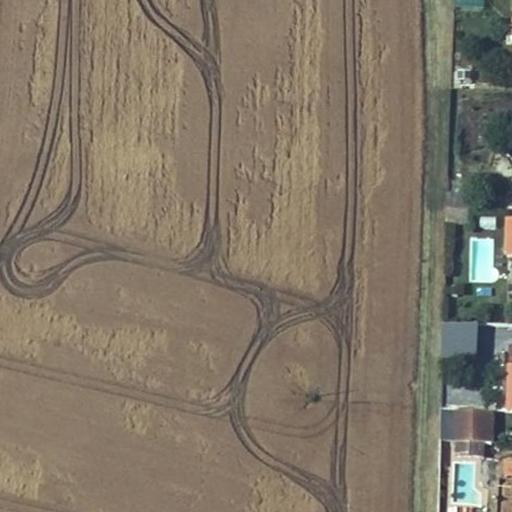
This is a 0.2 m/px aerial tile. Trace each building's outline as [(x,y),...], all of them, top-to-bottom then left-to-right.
[(447,193),(446,209),(468,209),(489,210),(490,187),(480,187),(480,194),(447,193)] [(446,209),(446,224),(468,224),(468,209),(446,209)] [(447,440),(456,440),(457,412),(448,412),(447,440)] [(456,440),(456,443),(491,444),(492,413),(457,412),(456,440)] [(481,457),(482,444),(457,443),(457,456),(481,457)]
